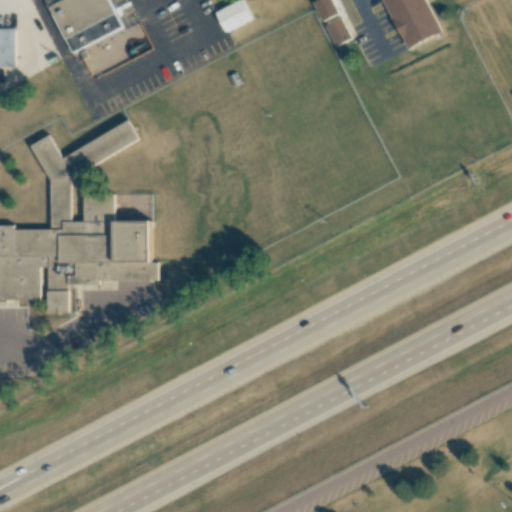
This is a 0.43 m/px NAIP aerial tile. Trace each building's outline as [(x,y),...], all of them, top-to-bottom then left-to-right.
[(45,0),(73,52),(123,26),(109,0),(45,0)] [(237,0),(242,0),(252,18),(226,32),(215,12),(237,0)] [(427,0),(383,0),(408,47),(443,29),(427,0)] [(341,17),(325,26),(336,45),(352,36),(341,17)] [(15,28),(0,28),(0,64),(16,64),(15,28)] [(50,134),(31,145),(50,177),(51,228),(15,228),(15,224),(0,224),(0,300),(42,300),(42,268),(47,268),(48,312),(70,311),(69,285),(101,285),(101,281),(160,281),(160,261),(152,261),(151,219),(116,220),(116,193),(83,193),(83,220),(72,220),(72,178),(140,138),(129,119),(64,157),(50,134)]
